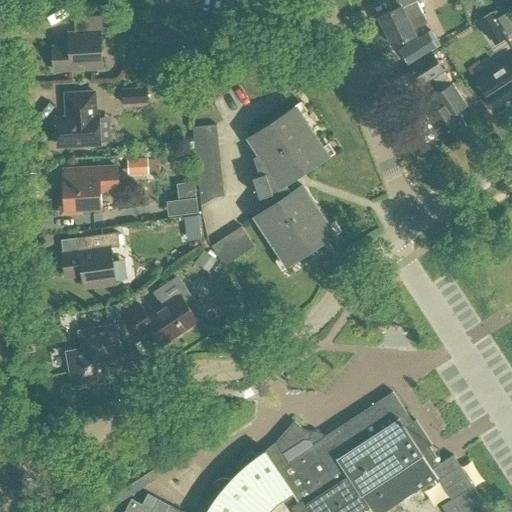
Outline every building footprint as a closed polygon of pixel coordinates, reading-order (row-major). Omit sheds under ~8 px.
[(420,0),(398,0),(401,6),(379,16),(393,47),(416,36),(413,30),(428,23),(418,1),(420,0)] [(511,32),(511,13),(510,10),(498,18),(508,35),(511,32)] [(495,28),(497,27),(490,14),(489,13),(487,15),(476,21),(483,35),(484,35),(495,28)] [(107,33),(106,16),(72,18),(73,34),(67,34),(68,47),(51,48),(53,71),(101,68),(99,34),(107,33)] [(167,26),(165,40),(190,45),(193,30),(167,26)] [(409,65),(437,47),(427,32),(399,51),(409,65)] [(433,54),(406,72),(418,91),(447,73),(433,54)] [(511,56),(477,80),(498,112),(511,103),(511,56)] [(466,106),(452,84),(433,97),(440,109),(428,117),(446,145),(469,131),(457,112),(466,106)] [(121,104),(146,103),(145,89),(121,90),(121,104)] [(95,116),(93,92),(64,94),(66,118),(55,119),(57,146),(99,144),(98,116),(95,116)] [(292,119),(287,112),(247,138),(257,153),(253,156),(252,157),(258,175),(251,177),(258,197),(265,195),(269,206),(254,216),(280,257),(287,252),(292,259),(325,237),(321,230),(328,225),(301,185),(286,195),(279,185),(319,159),(314,152),(321,147),(299,114),(292,119)] [(191,127),(193,140),(216,137),(215,124),(191,127)] [(193,140),(194,153),(218,150),(216,137),(193,140)] [(219,163),(218,150),(194,153),(195,166),(219,163)] [(160,157),(128,159),(129,174),(148,173),(148,170),(160,170),(160,157)] [(195,166),(197,178),(220,176),(219,163),(195,166)] [(117,190),(116,167),(62,170),(64,198),(60,198),(60,214),(81,213),(81,208),(100,207),(99,191),(117,190)] [(197,178),(198,191),(222,189),(220,176),(197,178)] [(222,189),(198,191),(200,204),(214,196),(223,195),(222,189)] [(186,216),(188,232),(201,230),(199,214),(186,216)] [(230,232),(243,252),(253,245),(240,226),(230,232)] [(119,246),(117,232),(83,237),(85,250),(62,254),(65,276),(82,274),(83,287),(115,282),(110,247),(119,246)] [(225,235),(220,239),(233,259),(243,252),(230,232),(225,235)] [(204,249),(195,262),(208,271),(217,258),(204,249)] [(140,305),(125,315),(138,335),(150,327),(161,344),(196,320),(184,302),(192,296),(178,275),(154,292),(162,305),(147,315),(140,305)] [(119,303),(107,306),(109,316),(121,313),(119,303)] [(19,333),(23,332),(29,326),(28,321),(19,322),(16,322),(17,333),(19,333)] [(121,362),(119,351),(114,324),(79,331),(82,349),(66,352),(73,387),(108,380),(105,365),(121,362)] [(321,432),(312,430),(274,455),(310,511),(359,511),(370,505),(373,511),(387,511),(439,479),(433,469),(441,463),(430,446),(432,444),(416,419),(413,421),(393,390),(323,435),(321,432)] [(310,511),(274,455),(312,430),(305,428),(304,428),(303,428),(293,419),(274,440),(256,455),(250,449),(234,466),(238,470),(229,479),(227,478),(225,477),(223,477),(221,477),(218,478),(216,479),(214,481),(212,482),(219,489),(203,507),(206,510),(205,511),(183,511),(169,504),(165,511),(265,511),(275,502),(292,491),(298,502),(291,506),(295,511),(310,511)]
